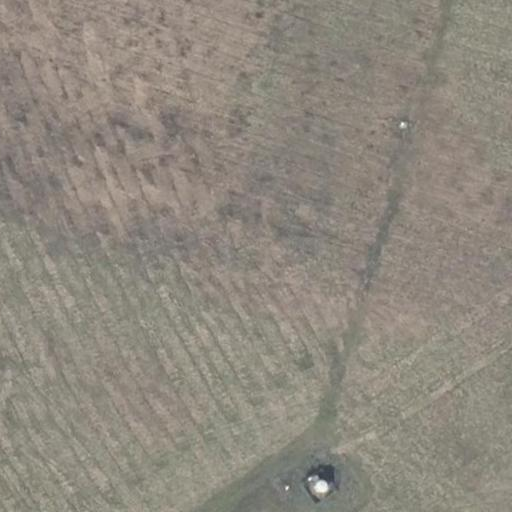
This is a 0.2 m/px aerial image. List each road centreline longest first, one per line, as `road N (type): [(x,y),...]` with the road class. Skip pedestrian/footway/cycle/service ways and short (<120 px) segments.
road 1 (track): [(296,458),(325,435),(408,155),(442,0)]
road 2 (track): [(311,478),(296,458),(282,461),(214,511)]
